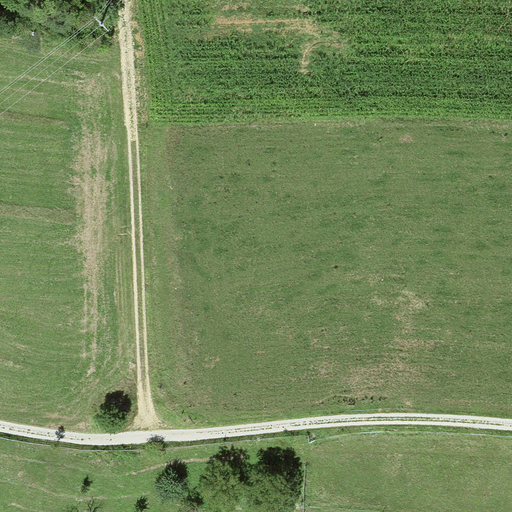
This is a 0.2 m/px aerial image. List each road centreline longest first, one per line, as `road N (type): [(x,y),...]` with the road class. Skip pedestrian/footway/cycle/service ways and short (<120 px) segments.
road 1 (track): [(0,427),(73,440),(353,421),(511,426)]
road 2 (track): [(121,0),(144,438)]
